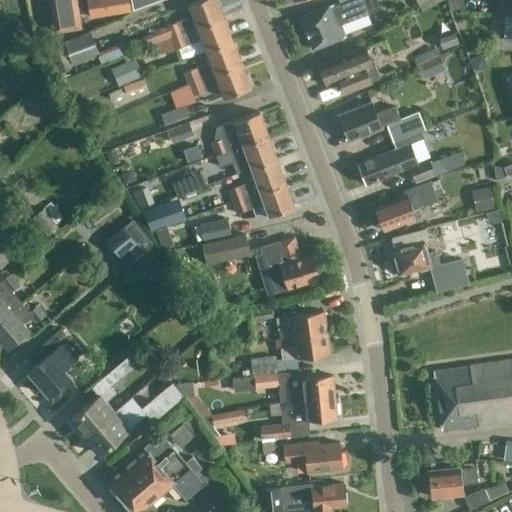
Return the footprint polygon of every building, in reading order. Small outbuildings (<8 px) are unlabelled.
[(82,29),(77,0),(48,0),(54,33),(82,29)] [(87,0),(90,17),(130,10),(127,0),(87,0)] [(158,0),(130,0),(132,9),(159,0),(158,0)] [(195,16),(177,23),(166,28),(154,32),(155,33),(142,38),(145,48),(170,38),(171,40),(173,39),(199,28),(224,18),(217,0),(202,0),(190,5),(195,16)] [(333,5),(300,18),(312,50),(343,39),(342,36),(370,25),(366,16),(360,0),(353,0),(340,5),(334,7),(333,5)] [(494,38),(494,50),(511,51),(511,15),(505,15),(503,38),(494,38)] [(175,50),(186,46),(204,40),(208,52),(233,41),(224,18),(199,28),(173,39),(171,40),(175,50)] [(465,37),(482,34),(480,23),(463,26),(465,37)] [(454,30),(437,37),(441,48),(458,41),(454,30)] [(90,33),(63,43),(72,67),(99,57),(90,33)] [(212,62),(196,68),(184,73),(189,86),(191,85),(217,75),(242,65),(233,41),(208,52),(212,62)] [(364,47),(347,54),(318,66),(326,86),(341,80),(347,94),(370,85),(370,84),(380,80),(374,65),(372,66),(364,47)] [(58,74),(71,69),(63,49),(50,54),(58,74)] [(439,57),(417,66),(422,78),(444,68),(439,57)] [(136,58),(111,69),(119,87),(144,75),(136,58)] [(193,96),(221,85),(226,98),(252,88),(242,65),(217,75),(191,85),(189,86),(193,96)] [(144,78),(123,86),(126,95),(148,87),(144,78)] [(386,126),(393,143),(420,132),(425,130),(418,112),(400,119),(395,107),(376,114),(372,103),(338,117),(348,142),(382,128),(381,127),(386,126)] [(185,106),(161,115),(164,125),(189,117),(185,106)] [(203,158),(201,159),(202,161),(245,145),(270,136),(261,113),(236,122),(215,129),(214,141),(210,143),(213,151),(202,156),(203,158)] [(191,124),(167,132),(172,144),(195,135),(191,124)] [(417,164),(409,144),(422,139),(420,132),(393,143),(395,150),(359,163),(367,184),(410,168),(415,183),(435,175),(429,160),(417,164)] [(233,163),(232,161),(248,156),(253,169),(279,160),(270,136),(245,145),(202,161),(207,174),(221,169),(220,167),(233,163)] [(457,155),(435,158),(437,170),(458,167),(457,155)] [(241,186),(228,191),(233,204),(262,193),(287,183),(279,160),(253,169),(242,174),(246,184),(241,186)] [(449,191),(466,186),(460,168),(443,174),(449,191)] [(405,197),(376,208),(384,231),(405,222),(408,224),(413,222),(414,219),(415,219),(421,216),(418,208),(437,201),(430,181),(418,186),(403,191),(405,197)] [(250,208),(266,203),(271,217),(296,207),(287,183),(262,193),(233,204),(236,214),(250,210),(250,208)] [(490,186),(471,191),(476,212),(495,208),(490,186)] [(59,228),(44,209),(32,218),(47,237),(59,228)] [(94,217),(105,230),(115,222),(105,209),(94,217)] [(498,210),(485,213),(488,223),(492,223),(494,224),(501,222),(498,210)] [(133,220),(107,241),(127,266),(153,245),(133,220)] [(228,222),(204,227),(206,240),(230,236),(228,222)] [(304,225),(302,241),(317,242),(318,227),(304,225)] [(430,267),(433,279),(464,271),(462,260),(439,266),(436,252),(427,255),(424,243),(428,242),(425,229),(392,238),(395,250),(392,250),(398,275),(430,267)] [(244,234),(201,244),(206,265),(249,255),(244,234)] [(276,292),(289,288),(320,279),(313,256),(302,259),(295,237),(262,248),(276,292)] [(173,266),(186,249),(176,241),(163,258),(173,266)] [(0,268),(8,261),(0,251),(0,268)] [(166,263),(150,254),(141,271),(158,280),(166,263)] [(468,284),(464,271),(433,279),(437,292),(468,284)] [(19,285),(10,274),(0,282),(10,293),(19,285)] [(13,312),(0,297),(0,324),(23,305),(22,304),(13,312)] [(29,331),(23,324),(31,318),(36,323),(46,315),(38,305),(30,312),(23,305),(0,324),(0,339),(8,348),(29,331)] [(273,307),(250,310),(251,320),(274,316),(273,307)] [(293,328),(295,338),(328,333),(325,312),(278,318),(280,330),(293,328)] [(43,346),(51,355),(29,373),(49,397),(70,378),(63,370),(82,354),(62,330),(43,346)] [(201,372),(227,342),(216,333),(207,344),(199,337),(182,356),(201,372)] [(331,354),(328,333),(295,338),(296,348),(282,350),(284,361),(331,354)] [(275,356),(249,359),(250,368),(251,374),(251,375),(253,375),(277,372),(275,356)] [(511,360),(433,372),(442,431),(511,420),(511,360)] [(253,375),(253,376),(255,390),(279,387),(277,372),(253,375)] [(244,391),(255,390),(253,376),(242,377),(244,391)] [(269,404),(269,405),(280,403),(335,397),(333,376),(302,379),(303,388),(279,391),(280,402),(269,404)] [(71,422),(85,438),(115,412),(107,403),(117,394),(103,378),(82,396),(90,406),(71,422)] [(281,415),(281,414),(306,412),(307,421),(337,418),(335,397),(280,403),(269,405),(270,416),(281,415)] [(211,415),(211,416),(213,426),(214,426),(244,421),(243,410),(211,415)] [(124,422),(115,412),(85,438),(99,455),(118,439),(125,447),(146,429),(133,414),(124,422)] [(190,416),(169,435),(180,448),(195,436),(192,432),(199,426),(190,416)] [(289,423),(260,426),(262,440),(291,438),(289,423)] [(203,484),(202,483),(209,477),(202,468),(193,457),(185,463),(165,440),(111,486),(132,511),(140,511),(174,483),(187,498),(203,484)] [(284,447),(286,464),(306,462),(308,473),(343,469),(340,444),(320,446),(319,443),(284,447)] [(461,469),(427,473),(430,497),(464,494),(463,485),(477,483),(476,468),(461,469)] [(312,485),(280,489),(280,486),(261,488),(263,511),(332,511),(332,509),(347,507),(345,484),(313,488),(312,485)] [(505,484),(484,490),(489,502),(510,492),(505,484)]
